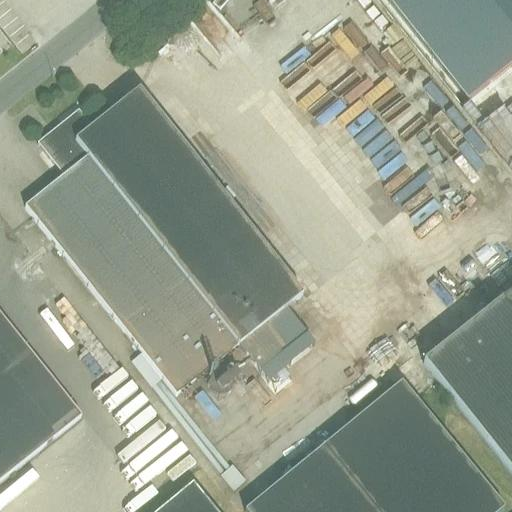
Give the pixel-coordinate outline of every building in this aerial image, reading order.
[(279,0),(274,4),(289,22),(316,0),(279,0)] [(511,0),(385,0),(468,104),(511,68),(511,0)] [(139,93),(138,93),(108,117),(97,126),(92,130),(78,112),(61,126),(67,134),(43,153),(56,169),(63,179),(25,209),(139,353),(160,380),(175,399),(238,349),(285,312),(302,297),(139,93)] [(511,293),(502,302),(423,365),(511,477),(511,293)] [(0,483),(81,419),(0,318),(0,483)] [(498,511),(502,509),(401,385),(246,511),(498,511)] [(213,511),(192,487),(161,511),(213,511)]
